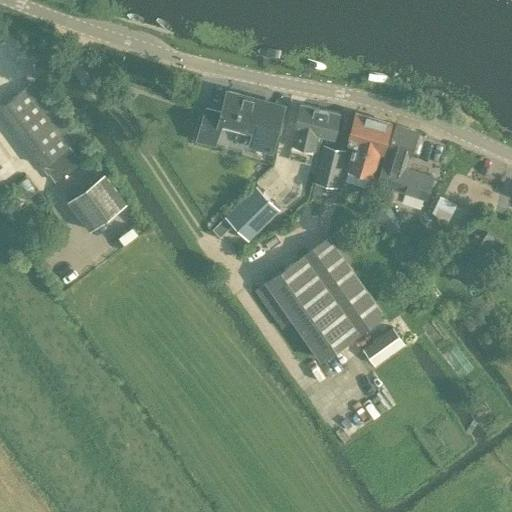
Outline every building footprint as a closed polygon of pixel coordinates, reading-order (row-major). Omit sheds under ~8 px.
[(0,106),(54,180),(81,160),(69,144),(74,140),(32,83),(0,106)] [(132,99),(124,91),(118,97),(126,105),(132,99)] [(271,149),(282,112),(253,104),(255,98),(229,91),(223,112),(206,108),(198,138),(216,143),(221,124),(260,134),(257,145),(271,149)] [(335,137),(340,111),(299,102),(293,127),(294,127),(291,144),(315,149),(319,134),(335,137)] [(390,121),(354,112),(347,140),(355,142),(348,167),(372,174),(378,148),(383,150),(390,121)] [(377,181),(425,197),(432,176),(406,167),(418,131),(396,124),(388,147),(389,147),(385,159),(384,159),(377,181)] [(336,185),(345,150),(323,145),(315,180),(336,185)] [(126,202),(104,172),(67,200),(89,229),(126,202)] [(256,184),(226,214),(249,238),(279,208),(256,184)] [(3,195),(0,196),(0,208),(4,214),(12,208),(3,195)] [(387,206),(377,213),(383,221),(393,215),(387,206)] [(267,279),(255,288),(278,320),(290,312),(295,319),(318,353),(322,358),(383,315),(347,262),(329,236),(267,279)] [(464,257),(451,266),(465,285),(477,276),(464,257)]
